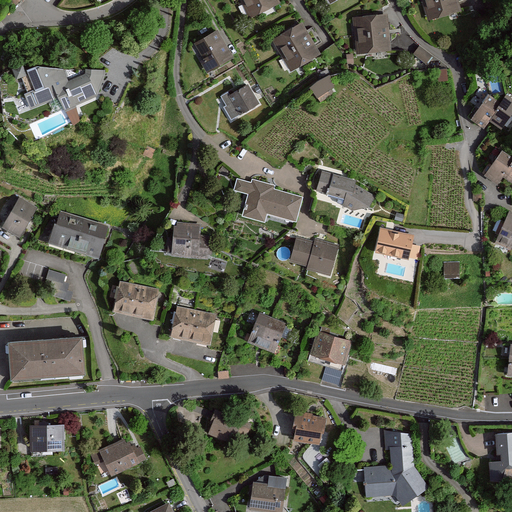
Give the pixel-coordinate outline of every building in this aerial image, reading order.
[(22,0),(8,0),(15,8),(23,1),(22,0)] [(237,0),(247,21),(280,6),(276,0),(237,0)] [(420,0),(426,22),(461,13),(457,0),(420,0)] [(352,19),(354,56),(390,53),(387,17),(352,19)] [(271,46),(290,77),(320,58),(301,27),(271,46)] [(198,64),(206,77),(234,61),(216,32),(194,45),(204,61),(198,64)] [(28,74),(18,77),(22,89),(34,85),(39,97),(30,101),(36,117),(63,107),(70,122),(105,102),(113,75),(87,74),(88,79),(72,84),(69,78),(44,73),(29,78),(28,74)] [(312,85),(321,100),(339,89),(330,74),(312,85)] [(228,99),(241,119),(260,107),(246,86),(228,99)] [(503,103),(489,94),(471,122),(484,129),(490,120),(507,130),(511,121),(511,96),(508,94),(503,103)] [(511,156),(502,151),(486,177),(501,186),(506,177),(511,180),(511,156)] [(322,174),(318,195),(347,204),(346,209),(355,215),(373,211),(378,200),(357,188),(358,184),(322,174)] [(267,227),(270,217),(297,225),(304,201),(275,193),(276,188),(253,182),(252,187),(238,183),(235,196),(249,199),(243,221),(267,227)] [(18,200),(0,231),(21,243),(40,212),(18,200)] [(511,213),(507,211),(495,244),(511,250),(511,213)] [(60,215),(50,249),(101,265),(111,231),(60,215)] [(176,226),(174,261),(210,263),(211,240),(202,240),(202,228),(176,226)] [(414,235),(380,228),(375,252),(409,259),(414,235)] [(307,274),(331,280),(340,247),(315,241),(314,245),(297,241),(290,265),(309,269),(307,274)] [(445,277),(461,277),(461,260),(445,261),(445,277)] [(73,284),(65,281),(67,273),(52,269),(45,292),(69,299),(73,284)] [(120,286),(113,317),(133,321),(140,290),(120,286)] [(140,290),(133,321),(153,325),(160,294),(140,290)] [(177,308),(170,339),(190,344),(197,313),(177,308)] [(197,313),(190,344),(210,348),(216,317),(197,313)] [(258,316),(247,345),(263,351),(273,321),(258,316)] [(273,321),(263,351),(278,356),(288,327),(273,321)] [(318,336),(312,359),(349,368),(355,344),(340,341),(343,328),(326,324),(323,337),(318,336)] [(84,339),(8,346),(12,386),(88,379),(84,339)] [(340,384),(343,370),(326,366),(323,380),(340,384)] [(217,413),(209,437),(234,445),(238,432),(248,435),(252,424),(217,413)] [(297,429),(294,443),(320,449),(325,422),(296,416),(294,428),(297,429)] [(65,429),(31,429),(31,456),(65,456),(65,429)] [(390,469),(364,471),(367,501),(395,498),(403,510),(429,490),(413,469),(411,437),(383,433),(384,453),(389,453),(390,469)] [(511,436),(498,437),(499,462),(490,463),(491,482),(511,481),(511,436)] [(130,438),(89,458),(101,483),(143,463),(130,438)] [(253,484),(248,511),(282,511),(287,480),(268,477),(267,486),(253,484)]
